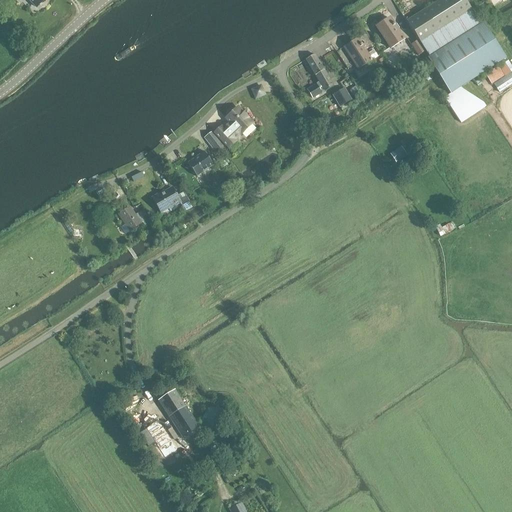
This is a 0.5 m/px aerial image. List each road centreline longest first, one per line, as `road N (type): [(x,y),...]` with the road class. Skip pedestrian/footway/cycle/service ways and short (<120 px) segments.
road 1 (unclassified): [(105,296),(313,157),(314,137),(277,70)]
road 2 (unclassified): [(89,189),(149,165),(228,96),(277,70)]
road 3 (tertiary): [(107,0),(0,94)]
road 4 (unclassified): [(277,70),(381,0)]
